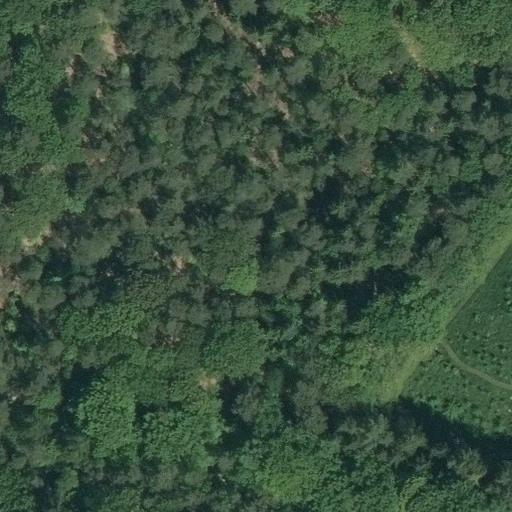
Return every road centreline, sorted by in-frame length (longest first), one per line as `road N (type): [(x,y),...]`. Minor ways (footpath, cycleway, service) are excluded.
road 1 (track): [(9,511),(49,411),(47,280),(9,218),(0,99)]
road 2 (track): [(0,393),(325,511)]
